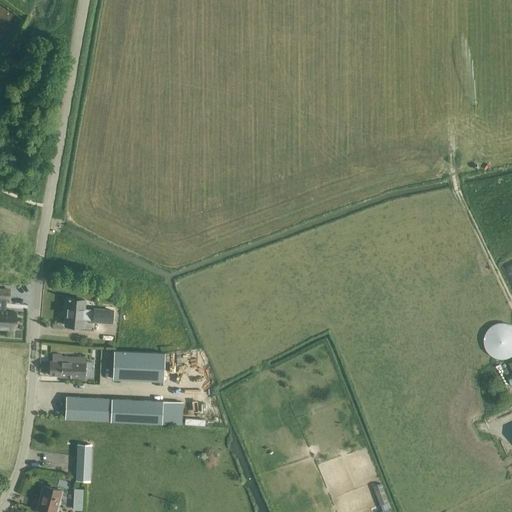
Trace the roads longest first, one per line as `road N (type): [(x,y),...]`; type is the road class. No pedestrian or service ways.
road 1 (unclassified): [(37,272),(84,0)]
road 2 (unclassified): [(0,511),(25,444),(37,272)]
